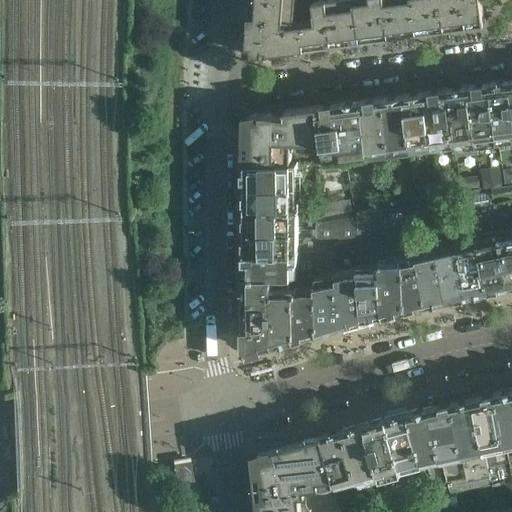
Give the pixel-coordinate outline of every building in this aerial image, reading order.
[(297,2),(296,0),(250,0),(250,13),(290,16),(296,17),(297,2)] [(333,43),(327,0),(308,0),(297,2),(296,17),(290,16),(294,48),(333,43)] [(361,39),(356,0),(327,0),(333,43),(361,39)] [(390,35),(385,0),(356,0),(361,39),(390,35)] [(418,31),(413,0),(385,0),(390,35),(418,31)] [(446,28),(442,0),(413,0),(418,31),(446,28)] [(485,22),(482,0),(442,0),(446,28),(485,22)] [(294,48),(290,16),(250,13),(247,53),(247,55),(294,48)] [(511,130),(511,83),(511,80),(491,82),(497,132),(511,130)] [(498,142),(491,82),(469,85),(475,135),(477,145),(498,142)] [(475,135),(469,85),(448,87),(454,137),(475,135)] [(454,137),(448,87),(426,91),(433,140),(454,137)] [(433,140),(426,91),(404,94),(411,143),(433,140)] [(411,143),(404,94),(383,97),(390,146),(411,143)] [(390,146),(383,97),(361,99),(368,149),(390,146)] [(368,149),(361,99),(319,105),(324,139),(326,155),(368,149)] [(324,139),(319,105),(318,106),(318,105),(285,110),(286,116),(263,113),(250,114),(245,120),(244,162),(244,163),(289,163),(289,139),(324,139)] [(293,185),(293,172),(299,172),(298,163),(289,163),(244,163),(244,185),(293,185)] [(505,187),(502,175),(481,179),(483,191),(491,190),(505,187)] [(293,198),(293,185),(244,185),(244,208),(299,208),(299,198),(293,198)] [(511,285),(511,185),(510,186),(511,195),(511,203),(494,207),(496,217),(510,286),(511,285)] [(489,290),(510,286),(496,217),(494,207),(491,190),(483,191),(470,194),(480,242),(465,245),(463,236),(457,237),(459,247),(468,294),(489,290)] [(329,204),(319,205),(321,217),(338,214),(353,212),(350,198),(329,201),(329,204)] [(431,215),(428,200),(412,203),(412,208),(414,219),(431,215)] [(293,230),(293,217),(299,217),(299,208),(244,208),(244,230),(293,230)] [(406,309),(403,258),(402,222),(379,224),(381,266),(384,313),(384,314),(406,309)] [(293,243),(293,230),(244,230),(244,252),(299,252),(299,243),(293,243)] [(448,299),(438,251),(432,252),(431,243),(418,246),(420,257),(416,258),(427,304),(448,299)] [(427,304),(416,258),(420,257),(418,246),(409,246),(410,257),(403,258),(406,309),(427,304)] [(468,294),(459,247),(438,251),(448,299),(468,294)] [(293,275),(293,261),(299,261),(299,252),(244,252),(244,275),(245,275),(272,275),(293,275)] [(363,319),(359,262),(359,258),(339,259),(339,279),(340,325),(363,319)] [(384,313),(381,266),(374,266),(374,261),(359,262),(363,319),(384,313)] [(186,284),(185,263),(172,263),(173,284),(186,284)] [(274,344),(273,291),(272,275),(245,275),(246,346),(252,350),(274,344)] [(295,275),(293,275),(278,275),(278,281),(276,285),(276,291),(273,291),(274,344),(296,338),(295,276),(295,275)] [(318,332),(318,284),(318,276),(295,276),(296,338),(318,332)] [(340,325),(339,279),(318,284),(318,332),(340,325)] [(511,387),(496,391),(509,453),(511,452),(511,387)] [(511,481),(511,466),(509,453),(496,391),(475,396),(491,468),(495,485),(500,484),(511,481)] [(491,468),(475,396),(453,401),(473,489),(495,485),(491,468)] [(473,489),(453,401),(432,406),(450,486),(452,494),(473,489)] [(450,486),(432,406),(409,411),(428,491),(450,486)] [(428,491),(409,411),(388,416),(410,502),(430,497),(428,491)] [(410,502),(388,416),(366,422),(386,498),(389,508),(410,503),(410,502)] [(386,498),(366,422),(344,428),(357,474),(365,503),(386,498)] [(357,474),(344,428),(324,433),(336,480),(357,474)] [(336,480),(324,433),(259,451),(255,458),(260,511),(303,511),(301,489),(305,488),(305,484),(336,480)] [(194,481),(190,462),(174,465),(177,484),(194,481)]
